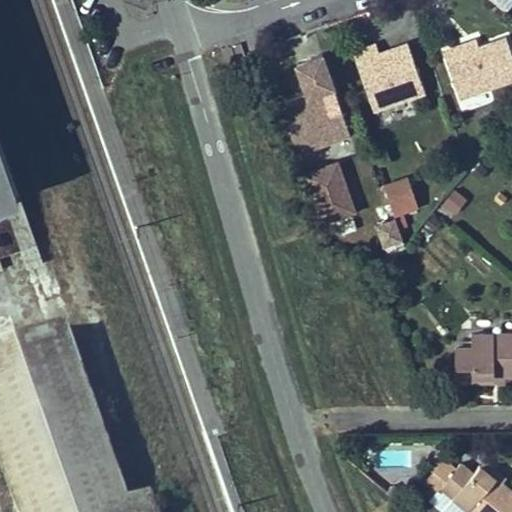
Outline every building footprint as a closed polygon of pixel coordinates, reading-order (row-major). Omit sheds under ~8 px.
[(444,49),(459,95),(511,76),(511,51),(506,34),(479,44),(461,51),(459,44),(444,49)] [(459,44),(461,51),(479,44),(477,38),(459,44)] [(425,89),(407,41),(379,51),(372,54),(368,46),(353,51),(370,97),(383,93),(387,103),(425,89)] [(368,46),(372,54),(379,51),(376,43),(368,46)] [(308,91),(282,100),(320,210),(323,218),(331,215),(354,207),(341,168),(330,172),(327,163),(325,163),(318,142),(338,136),(334,125),(347,121),(322,51),(306,57),(308,63),(299,66),(308,91)] [(297,60),(299,66),(308,63),(306,57),(297,60)] [(387,103),(383,93),(370,97),(374,107),(387,103)] [(334,125),(338,136),(350,131),(347,121),(334,125)] [(0,252),(22,245),(29,265),(43,260),(0,137),(0,252)] [(337,159),(327,163),(330,172),(341,168),(337,159)] [(395,212),(420,203),(408,170),(383,179),(395,212)] [(454,185),(442,201),(455,210),(467,194),(454,185)] [(385,244),(404,237),(394,213),(375,220),(385,244)] [(507,327),(507,315),(471,316),(471,328),(507,327)] [(0,458),(18,511),(131,511),(128,503),(66,325),(0,348),(0,458)] [(471,343),(455,344),(455,379),(473,378),(472,372),(504,372),(511,371),(511,331),(471,332),(471,343)] [(128,439),(139,435),(132,412),(120,416),(128,439)] [(438,486),(441,483),(454,468),(442,458),(427,477),(438,486)] [(483,458),(479,462),(501,481),(505,476),(483,458)] [(511,511),(511,489),(501,481),(479,462),(472,471),(460,461),(454,468),(441,483),(476,511),(511,511)] [(398,491),(392,485),(387,490),(393,496),(398,491)] [(156,511),(150,494),(128,503),(131,511),(156,511)]
